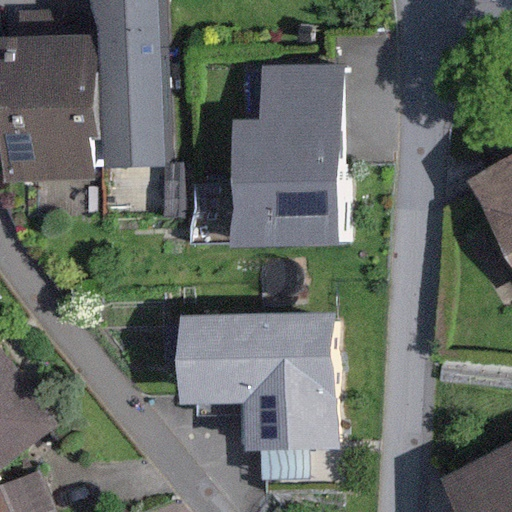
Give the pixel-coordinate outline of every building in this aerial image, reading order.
[(122,14),(123,38),(127,180),(202,178),(196,11),(122,14)] [(127,180),(123,38),(65,41),(63,12),(20,14),(22,59),(38,59),(44,182),(127,180)] [(372,249),(362,67),(284,70),(287,124),(265,125),(271,254),(372,249)] [(511,178),(497,186),(511,211),(511,178)] [(374,484),(361,310),(212,321),(218,415),(263,412),(269,491),(374,484)] [(0,484),(75,422),(0,331),(0,484)] [(511,511),(511,450),(469,474),(489,511),(511,511)] [(0,511),(73,511),(54,477),(0,507),(0,511)]
